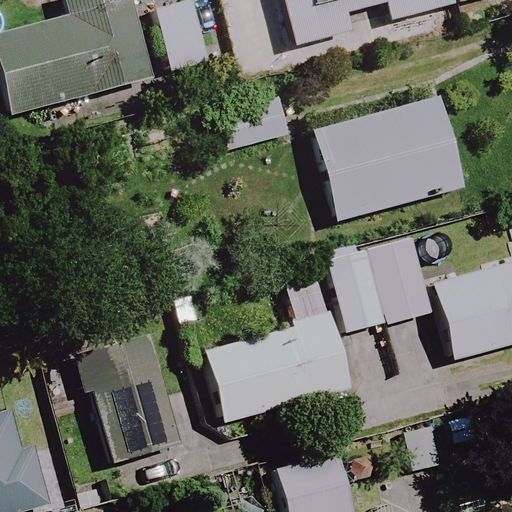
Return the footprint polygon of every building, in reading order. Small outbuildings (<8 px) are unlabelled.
[(60,0),(66,23),(0,39),(0,121),(144,85),(122,0),(60,0)] [(442,0),(271,0),(285,53),(343,38),(339,22),(376,12),(381,28),(445,11),(442,0)] [(442,0),(445,11),(487,0),(442,0)] [(187,7),(146,16),(159,76),(200,67),(187,7)] [(281,142),(272,103),(205,120),(214,159),(281,142)] [(432,106),(303,139),(326,231),(455,199),(432,106)] [(404,241),(316,261),(334,339),(422,319),(404,241)] [(511,266),(420,291),(440,368),(511,349),(511,266)] [(338,397),(309,278),(278,285),(290,333),(194,357),(212,428),(338,397)] [(142,338),(74,355),(95,439),(106,436),(113,464),(169,450),(142,338)] [(421,431),(394,437),(403,481),(430,475),(421,431)] [(0,511),(43,511),(28,448),(0,454),(0,511)] [(346,511),(332,458),(269,475),(279,511),(346,511)]
